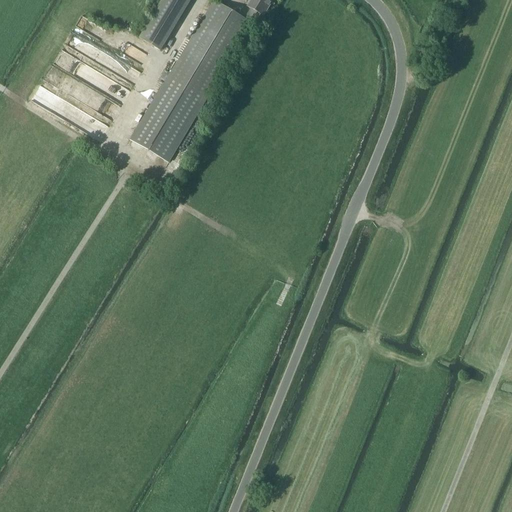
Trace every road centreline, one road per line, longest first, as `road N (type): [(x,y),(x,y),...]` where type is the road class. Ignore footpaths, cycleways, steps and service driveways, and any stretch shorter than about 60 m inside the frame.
road 1 (unclassified): [(233,511),(394,112),(400,52),(372,0)]
road 2 (track): [(204,0),(113,138),(128,171),(0,373)]
road 3 (track): [(0,87),(220,229)]
road 4 (track): [(442,511),(511,336)]
